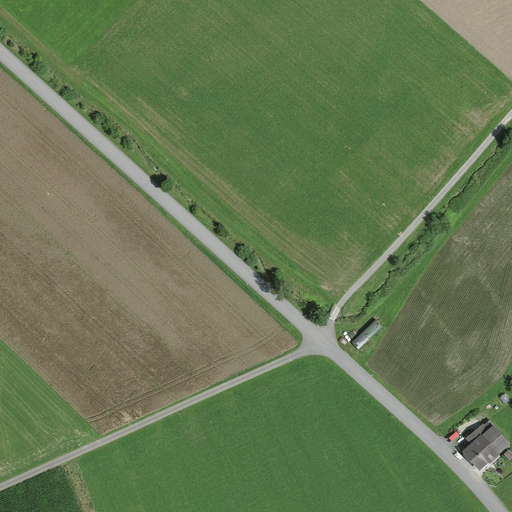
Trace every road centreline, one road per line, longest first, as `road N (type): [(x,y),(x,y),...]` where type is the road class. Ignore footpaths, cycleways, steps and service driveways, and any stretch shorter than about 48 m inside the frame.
road 1 (unclassified): [(0,51),(420,429),(498,511)]
road 2 (track): [(0,490),(324,345)]
road 3 (track): [(511,116),(340,308),(324,345)]
